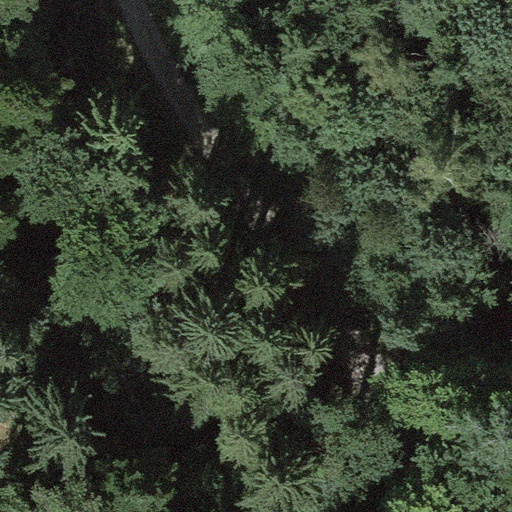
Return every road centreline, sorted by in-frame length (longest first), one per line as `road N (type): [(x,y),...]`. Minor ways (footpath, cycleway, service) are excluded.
road 1 (track): [(133,0),(382,389)]
road 2 (track): [(382,389),(480,511)]
road 3 (track): [(382,389),(394,511)]
